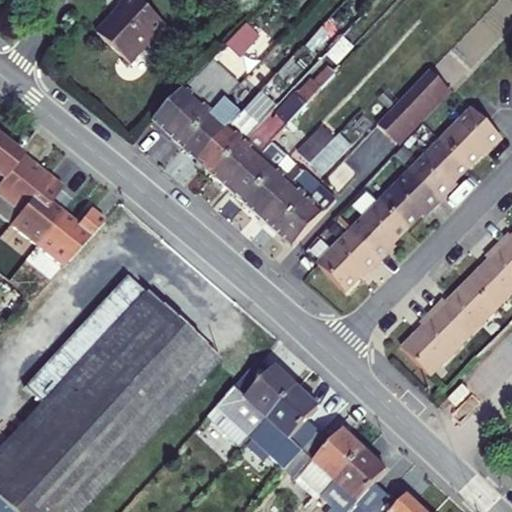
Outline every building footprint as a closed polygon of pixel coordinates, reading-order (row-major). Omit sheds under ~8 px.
[(96,37),(129,67),(164,29),(131,0),(126,0),(117,11),(120,14),(115,20),(112,19),(96,37)] [(224,45),(239,59),(260,37),(245,23),(224,45)] [(223,48),(212,60),(229,74),(239,62),(223,48)] [(154,125),(182,151),(225,104),(240,88),(211,63),(154,125)] [(322,91),(335,77),(327,70),(314,84),(322,91)] [(392,144),(446,90),(429,73),(376,128),(392,144)] [(290,89),(277,77),(264,90),(248,109),(243,113),(256,125),(290,89)] [(264,127),(277,140),(322,91),(314,84),(312,81),(298,97),(295,95),(264,127)] [(248,109),(264,90),(256,83),(240,101),(242,103),(248,109)] [(238,108),(243,113),(248,109),(242,103),(238,108)] [(240,117),(225,104),(182,151),(196,164),(240,117)] [(441,143),(468,170),(481,156),(499,139),(472,112),(441,143)] [(255,131),(240,117),(196,164),(212,178),(255,131)] [(296,154),(307,165),(333,138),(321,127),(296,154)] [(271,146),(255,131),(212,178),(228,193),(271,146)] [(351,147),(339,135),(309,166),(321,177),(351,147)] [(487,161),(503,144),(499,139),(481,156),(487,161)] [(0,201),(17,214),(8,227),(62,268),(106,221),(88,207),(76,222),(49,202),(60,187),(0,141),(0,201)] [(453,184),(468,170),(441,143),(410,174),(437,201),(453,184)] [(286,160),(271,146),(228,193),(243,207),(274,173),(286,160)] [(324,185),(336,196),(353,177),(342,166),(324,185)] [(243,207),(259,221),(302,174),(295,167),(282,180),(274,173),(243,207)] [(259,221),(275,235),(318,188),(302,174),(259,221)] [(379,205),(406,231),(420,218),(437,201),(410,174),(379,205)] [(437,201),(442,205),(458,189),(453,184),(437,201)] [(275,235),(292,251),(335,203),(318,188),(275,235)] [(425,222),(442,205),(437,201),(420,218),(425,222)] [(392,246),(406,231),(379,205),(348,236),(375,263),(392,246)] [(348,236),(317,267),(344,294),(357,281),(375,263),(348,236)] [(511,264),(511,238),(511,239),(508,236),(495,248),(511,264)] [(375,263),(380,267),(397,250),(392,246),(375,263)] [(465,285),(493,313),(511,294),(511,264),(495,248),(485,259),(488,263),(465,285)] [(299,264),(306,270),(312,266),(305,259),(299,264)] [(362,285),(380,267),(375,263),(357,281),(362,285)] [(40,405),(17,430),(6,442),(0,448),(0,511),(80,511),(217,365),(142,295),(142,294),(125,279),(23,389),(40,405)] [(428,315),(460,347),(493,313),(465,285),(445,305),(441,302),(428,315)] [(430,378),(460,347),(428,315),(418,324),(422,329),(400,350),(430,378)] [(263,383),(251,372),(216,410),(226,420),(216,431),(240,452),(249,442),(254,437),(296,392),(274,371),(263,383)] [(317,412),(296,392),(254,437),(277,457),(272,463),(283,473),(287,468),(318,434),(306,423),(317,412)] [(226,420),(216,410),(206,421),(216,431),(226,420)] [(0,435),(6,442),(17,430),(11,424),(0,435)] [(330,446),(318,434),(287,468),(316,495),(311,499),(303,509),(305,511),(310,511),(320,502),(364,455),(341,434),(330,446)] [(277,457),(254,437),(249,442),(272,463),(277,457)] [(384,474),(364,455),(320,502),(330,511),(372,511),(386,498),(373,486),(384,474)] [(316,495),(287,468),(283,473),(311,499),(316,495)] [(397,508),(386,498),(372,511),(418,511),(405,500),(397,508)]
